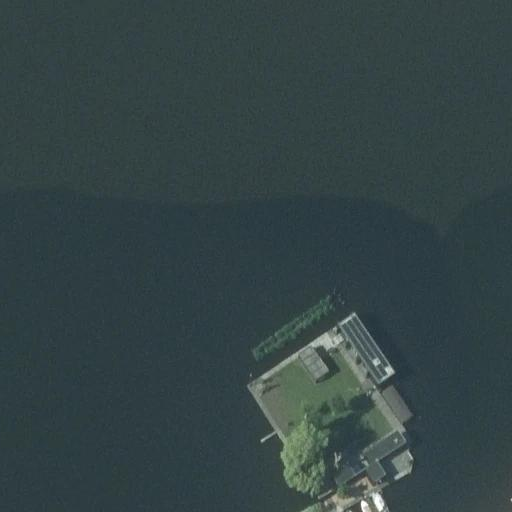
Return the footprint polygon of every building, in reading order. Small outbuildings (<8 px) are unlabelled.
[(354,320),(338,330),(381,393),(395,382),(354,320)] [(315,385),(328,376),(310,351),(298,360),(315,385)] [(372,468),(405,445),(397,434),(364,457),(372,468)] [(385,481),(376,468),(365,475),(373,488),(385,481)] [(338,492),(355,481),(347,469),(330,480),(338,492)]
